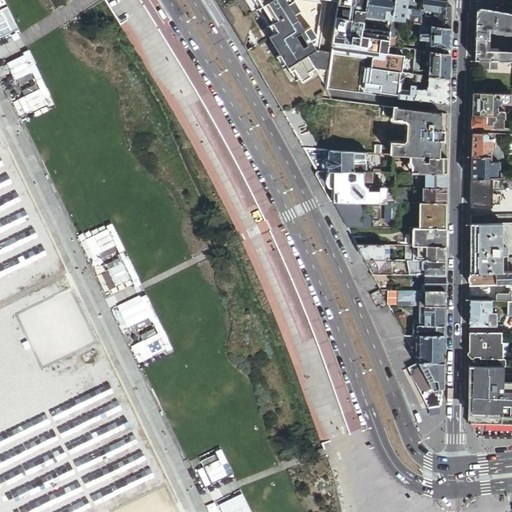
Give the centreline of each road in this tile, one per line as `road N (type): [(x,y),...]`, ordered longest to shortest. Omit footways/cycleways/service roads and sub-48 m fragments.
road 1 (primary): [(167,0),(289,214),(391,467),(409,482),(454,491)]
road 2 (primary): [(455,467),(429,461),(414,441),(310,205),(192,0)]
road 3 (tertiary): [(466,0),(455,467)]
road 4 (unknown): [(462,107),(335,94)]
